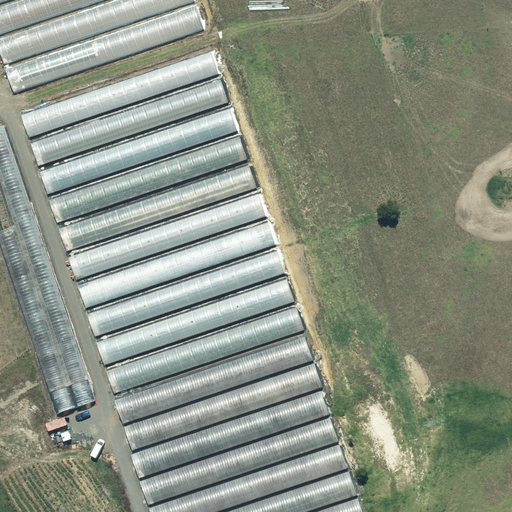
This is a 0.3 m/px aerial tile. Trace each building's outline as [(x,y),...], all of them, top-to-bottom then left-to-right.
[(21,116),(29,138),(219,74),(212,52),(21,116)] [(31,143),(38,165),(228,101),(221,79),(31,143)] [(41,172),(48,193),(239,130),(231,108),(41,172)] [(5,125),(0,126),(0,179),(76,408),(97,401),(5,125)] [(50,200),(58,222),(247,159),(239,136),(50,200)] [(60,228),(67,251),(257,188),(250,165),(60,228)] [(0,179),(0,241),(58,414),(76,408),(0,179)] [(69,257),(76,279),(266,216),(259,194),(69,257)] [(275,248),(267,224),(76,286),(84,310),(275,248)] [(283,271),(276,251),(88,316),(95,337),(283,271)] [(297,301),(289,278),(98,343),(105,366),(297,301)] [(303,332),(295,308),(107,372),(115,395),(303,332)] [(312,362),(304,337),(115,400),(123,424),(312,362)] [(321,388),(313,365),(126,428),(134,451),(321,388)] [(327,414),(319,393),(132,456),(140,478),(327,414)] [(338,442),(330,417),(140,481),(148,505),(338,442)] [(220,511),(345,471),(337,446),(149,508),(149,511),(220,511)] [(306,511),(358,495),(350,472),(229,511),(306,511)] [(362,511),(358,500),(320,511),(362,511)]
